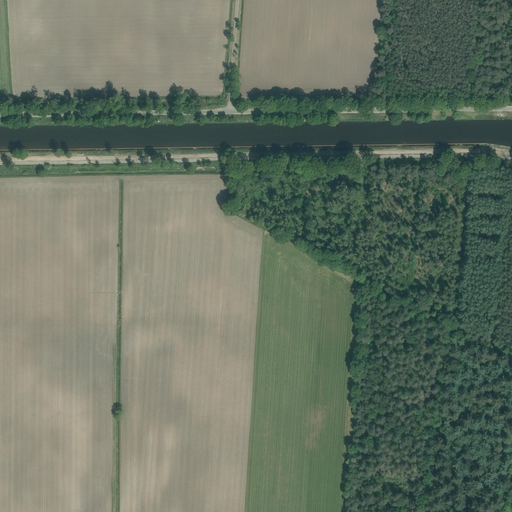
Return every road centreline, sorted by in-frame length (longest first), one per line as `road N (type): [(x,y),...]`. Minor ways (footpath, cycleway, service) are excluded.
road 1 (track): [(511,151),(0,157)]
road 2 (unclassified): [(229,110),(511,106)]
road 3 (unclassified): [(0,113),(229,110)]
